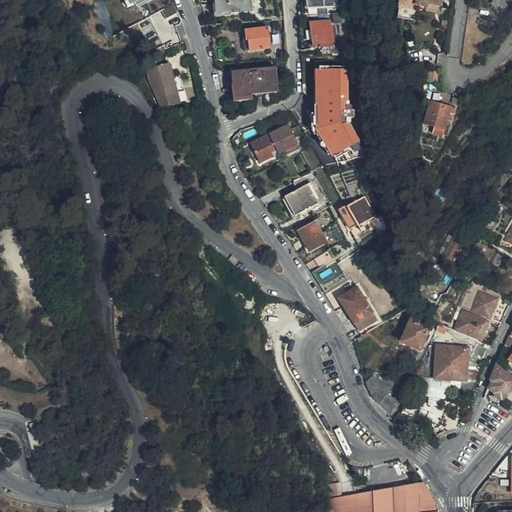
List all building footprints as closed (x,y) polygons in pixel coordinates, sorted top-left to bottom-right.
[(142,7),(139,0),(102,0),(112,25),(126,18),(125,14),(142,7)] [(250,13),(249,0),(214,0),(216,15),(250,13)] [(335,7),(334,0),(306,0),(307,9),(335,7)] [(413,9),(414,0),(397,0),(395,21),(412,24),(413,9)] [(414,0),(413,9),(424,11),(425,7),(438,9),(439,9),(440,0),(414,0)] [(501,15),(511,1),(511,0),(494,0),(490,6),(501,15)] [(147,17),(148,20),(142,23),(154,49),(177,38),(172,26),(183,21),(175,4),(147,17)] [(437,16),(438,9),(425,7),(424,11),(424,14),(437,16)] [(334,46),(333,20),(312,21),(313,48),(334,46)] [(269,49),(267,32),(242,33),(244,52),(269,49)] [(311,40),(299,41),(300,49),(311,48),(311,40)] [(174,87),(165,62),(163,64),(147,70),(161,108),(180,102),(179,100),(174,87)] [(276,92),(275,69),(233,72),(234,99),(252,97),(252,94),(276,92)] [(201,93),(198,78),(174,87),(179,100),(180,102),(201,93)] [(335,130),(330,115),(332,114),(326,99),(311,105),(326,144),(344,137),(341,128),(335,130)] [(443,131),(448,109),(429,103),(422,126),(439,131),(443,131)] [(293,137),(304,133),(300,126),(276,135),(274,131),(248,140),(255,159),(281,150),(282,153),(296,148),(293,137)] [(315,201),(318,199),(306,177),(294,183),(297,189),(285,197),(295,216),(317,204),(315,201)] [(360,227),(379,218),(369,199),(367,197),(349,207),(347,205),(340,209),(350,230),(359,225),(360,227)] [(326,241),(316,223),(299,232),(309,252),(326,241)] [(453,238),(442,257),(450,262),(461,242),(453,238)] [(337,249),(335,247),(314,260),(317,265),(326,260),(327,263),(341,255),(337,249)] [(378,322),(359,288),(339,300),(359,333),(378,322)] [(472,306),(470,312),(500,323),(504,315),(492,311),(497,300),(478,292),(476,299),(470,296),(467,303),(472,306)] [(431,319),(426,316),(416,310),(402,344),(420,352),(430,328),(423,326),(424,323),(436,329),(438,325),(438,323),(431,319)] [(463,313),(455,331),(481,341),(488,323),(463,313)] [(444,332),(445,328),(439,325),(438,323),(438,325),(436,329),(444,332)] [(460,381),(460,390),(467,392),(470,393),(478,373),(480,365),(476,359),(471,358),(472,351),(475,343),(467,340),(467,337),(438,335),(435,380),(460,381)] [(511,339),(508,337),(503,348),(511,354),(511,356),(509,361),(511,363),(511,339)] [(486,349),(475,343),(472,351),(471,358),(476,359),(480,365),(486,349)] [(511,377),(496,365),(489,382),(492,384),(489,390),(495,396),(493,398),(499,402),(501,400),(502,400),(511,387),(511,377)] [(370,391),(374,400),(388,411),(395,401),(389,396),(392,391),(373,375),(366,382),(370,391)] [(418,375),(401,414),(439,428),(453,393),(460,390),(460,381),(435,380),(418,375)] [(325,500),(328,511),(436,511),(436,504),(433,498),(424,482),(325,500)] [(321,486),(325,500),(342,496),(338,483),(321,486)]
